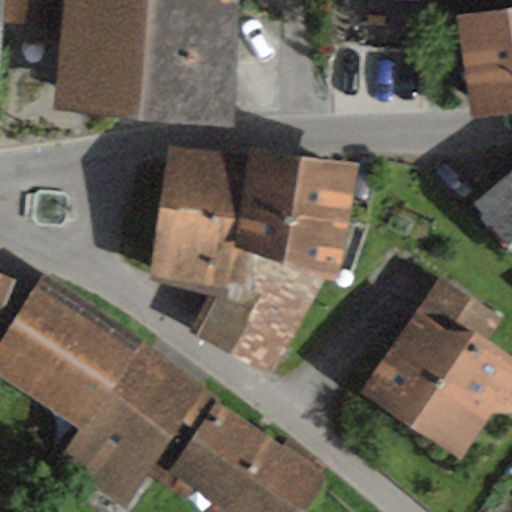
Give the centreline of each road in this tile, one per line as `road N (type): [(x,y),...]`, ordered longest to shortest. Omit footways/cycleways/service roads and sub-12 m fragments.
road 1 (residential): [(511,123),(439,132),(193,134),(0,173)]
road 2 (residential): [(404,511),(157,314),(0,226)]
